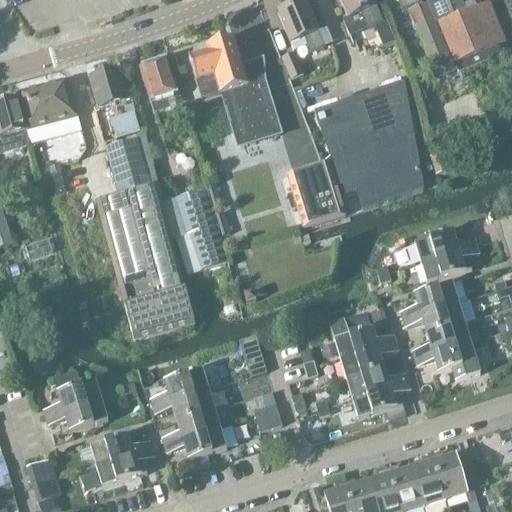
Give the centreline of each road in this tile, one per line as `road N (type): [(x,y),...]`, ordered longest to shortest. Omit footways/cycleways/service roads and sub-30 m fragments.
road 1 (tertiary): [(9,68),(229,0)]
road 2 (residential): [(305,473),(511,406)]
road 3 (residential): [(190,511),(305,473)]
